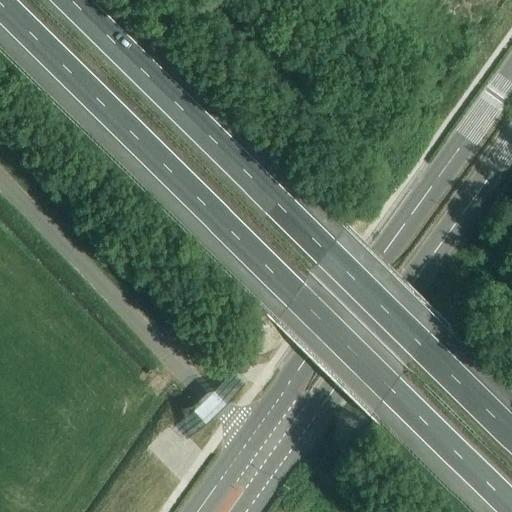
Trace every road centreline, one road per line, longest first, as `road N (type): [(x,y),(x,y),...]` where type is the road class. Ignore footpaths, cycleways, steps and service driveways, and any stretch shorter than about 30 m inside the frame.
road 1 (motorway): [(0,5),(511,510)]
road 2 (motorway): [(511,436),(69,0)]
road 3 (tertiary): [(511,75),(251,438)]
road 4 (tertiary): [(284,460),(511,146)]
road 5 (unclassified): [(251,438),(0,181)]
